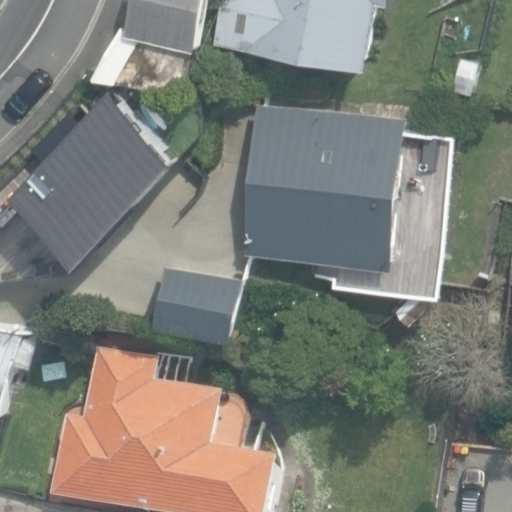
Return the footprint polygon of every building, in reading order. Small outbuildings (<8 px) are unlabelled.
[(139,0),(136,29),(204,39),(212,41),(217,0),(139,0)] [(240,0),(234,38),(373,63),(384,0),(240,0)] [(201,82),(204,39),(136,29),(103,76),(201,82)] [(481,55),(463,53),(459,78),(478,81),(481,55)] [(253,251),(407,263),(408,242),(411,240),(413,238),(415,235),(418,229),(419,225),(418,221),(418,216),(416,214),(415,210),(412,206),(419,112),(381,109),(381,100),(360,98),(359,107),(265,100),(253,251)] [(164,323),(248,334),(256,273),(171,262),(164,323)] [(0,425),(10,426),(26,356),(44,360),(54,323),(34,324),(0,319),(0,425)] [(138,511),(287,511),(296,464),(228,452),(238,400),(166,386),(171,363),(107,351),(94,422),(76,418),(61,497),(138,511)]
